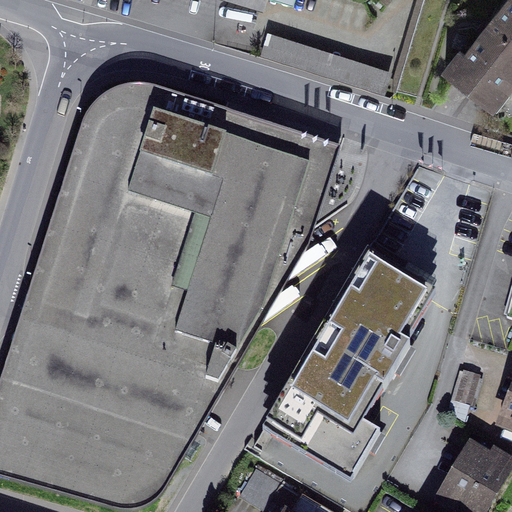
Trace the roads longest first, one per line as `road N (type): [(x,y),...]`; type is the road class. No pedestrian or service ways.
road 1 (residential): [(190,511),(402,137)]
road 2 (residential): [(402,137),(80,35)]
road 3 (residential): [(80,35),(0,273)]
